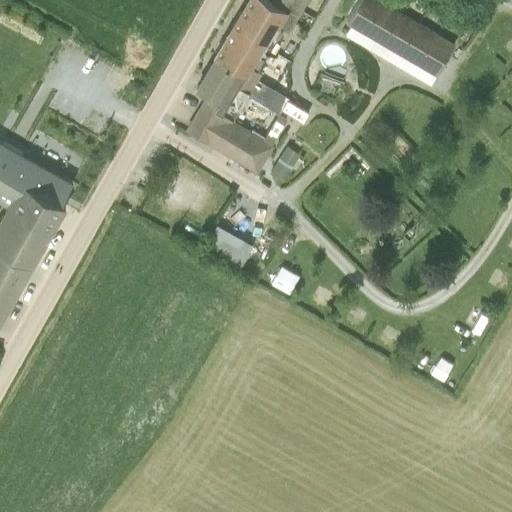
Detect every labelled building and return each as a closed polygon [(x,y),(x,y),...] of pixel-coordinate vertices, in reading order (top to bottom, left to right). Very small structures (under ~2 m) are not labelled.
[(288,32),(307,0),(247,0),(215,54),(216,55),(196,87),(208,94),(187,129),(206,140),(216,146),(218,142),(233,151),(231,155),(236,158),(238,154),(253,164),(254,163),(252,162),(257,153),(259,154),(257,152),(262,144),(264,145),(265,144),(249,135),(252,131),(247,129),(245,132),(230,123),(239,108),(240,109),(262,71),(257,68),(281,28),(288,32)] [(364,32),(383,0),(382,0),(359,0),(347,21),(364,32)] [(382,42),(401,11),(383,0),(364,32),(382,42)] [(400,53),(418,21),(401,11),(382,42),(400,53)] [(418,63),(436,32),(418,21),(400,53),(418,63)] [(436,74),(454,42),(436,32),(418,63),(436,74)] [(303,120),(309,111),(287,99),(282,108),(303,120)] [(287,117),(279,112),(264,137),(272,142),(287,117)] [(0,318),(12,297),(27,270),(43,242),(65,203),(62,201),(70,185),(72,181),(23,152),(0,138),(0,198),(8,203),(0,217),(0,318)] [(284,176),(302,149),(290,141),(272,168),(284,176)] [(453,219),(467,230),(479,216),(465,205),(453,219)] [(217,223),(203,247),(239,268),(253,243),(217,223)] [(284,261),(275,279),(293,289),(302,270),(284,261)] [(482,329),(491,310),(474,302),(465,320),(482,329)] [(356,303),(346,318),(361,327),(370,312),(356,303)]
